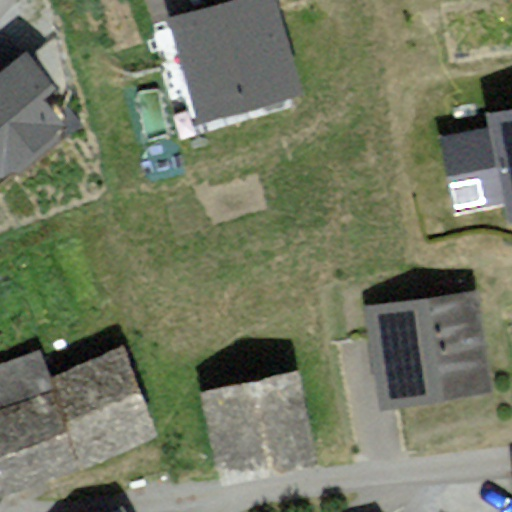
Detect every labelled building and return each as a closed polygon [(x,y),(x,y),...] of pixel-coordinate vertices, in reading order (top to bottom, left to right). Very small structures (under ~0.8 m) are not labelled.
[(282,0),(235,0),(171,18),(199,117),(307,87),(282,0)] [(53,132),(54,119),(31,91),(43,82),(25,60),(0,81),(0,157),(3,161),(17,162),(53,132)] [(499,123),(448,133),(463,207),(511,197),(511,106),(496,109),(499,123)] [(482,288),(371,306),(387,404),(498,386),(482,288)] [(0,364),(0,476),(10,499),(168,427),(129,341),(58,374),(44,344),(0,364)] [(306,366),(211,392),(235,479),(330,453),(306,366)] [(133,511),(129,503),(114,511),(133,511)]
